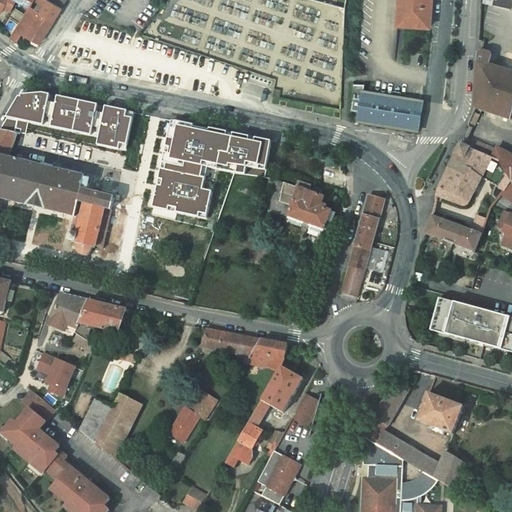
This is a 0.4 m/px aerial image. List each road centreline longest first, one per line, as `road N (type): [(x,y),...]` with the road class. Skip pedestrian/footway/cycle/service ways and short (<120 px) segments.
road 1 (tertiary): [(367,151),(335,136),(79,86),(28,68)]
road 2 (unclassified): [(333,335),(287,334),(0,269)]
road 3 (tertiary): [(382,321),(410,239),(411,216),(395,177)]
road 4 (residential): [(367,151),(330,295)]
road 5 (unclassified): [(433,127),(448,123),(459,102),(469,0)]
road 6 (tertiary): [(318,511),(353,376)]
road 7 (unclassified): [(433,127),(446,0)]
road 8 (tertiary): [(511,386),(394,350)]
